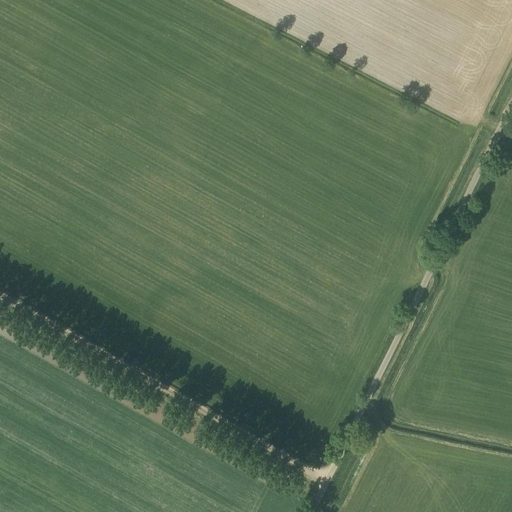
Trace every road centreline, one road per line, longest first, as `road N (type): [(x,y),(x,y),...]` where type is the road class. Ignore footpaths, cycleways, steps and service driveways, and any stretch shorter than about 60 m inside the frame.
road 1 (unclassified): [(307,511),(511,91)]
road 2 (track): [(0,297),(323,480)]
